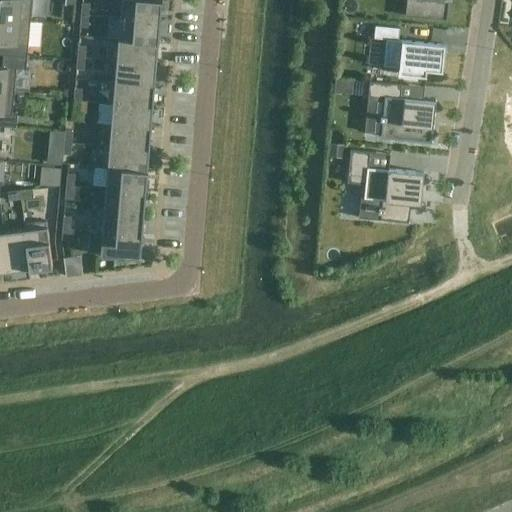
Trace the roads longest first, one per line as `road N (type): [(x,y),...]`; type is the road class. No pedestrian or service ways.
road 1 (residential): [(215,0),(191,282),(0,307)]
road 2 (residential): [(490,0),(461,195)]
road 3 (track): [(23,511),(51,507),(139,424)]
